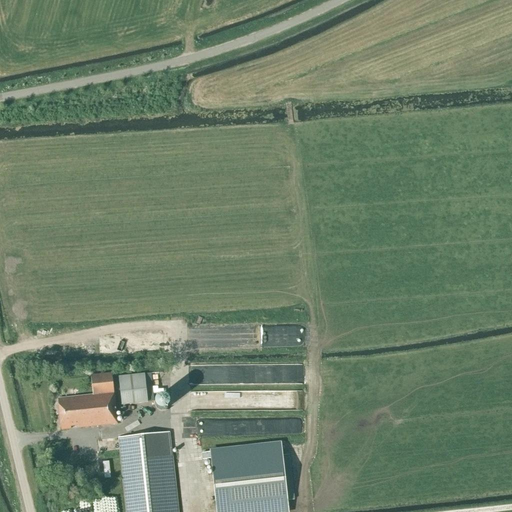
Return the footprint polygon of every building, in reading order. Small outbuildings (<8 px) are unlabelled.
[(79,428),(117,424),(112,374),(91,376),(93,396),(59,399),(62,430),(71,429),(71,427),(79,426),(79,428)] [(122,403),(147,400),(145,374),(120,377),(122,403)] [(162,411),(163,410),(165,410),(166,410),(167,409),(168,408),(169,407),(169,405),(170,404),(170,403),(170,402),(169,401),(169,400),(168,399),(168,398),(167,397),(166,397),(165,396),(163,396),(162,396),(161,396),(160,396),(159,397),(158,397),(157,398),(156,399),(156,400),(155,401),(155,402),(155,403),(155,404),(155,406),(156,407),(156,408),(157,408),(158,409),(159,410),(160,410),(161,410),(162,411)] [(127,511),(176,511),(168,432),(119,437),(127,511)] [(293,500),(288,455),(281,456),(280,444),(202,453),(202,460),(211,459),(216,511),(287,511),(286,501),(293,500)]
